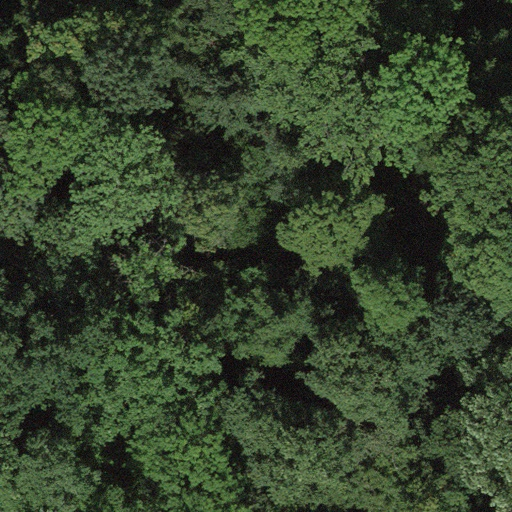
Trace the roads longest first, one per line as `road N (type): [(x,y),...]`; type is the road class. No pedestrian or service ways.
road 1 (track): [(280,0),(258,297),(260,511)]
road 2 (track): [(390,0),(511,95)]
